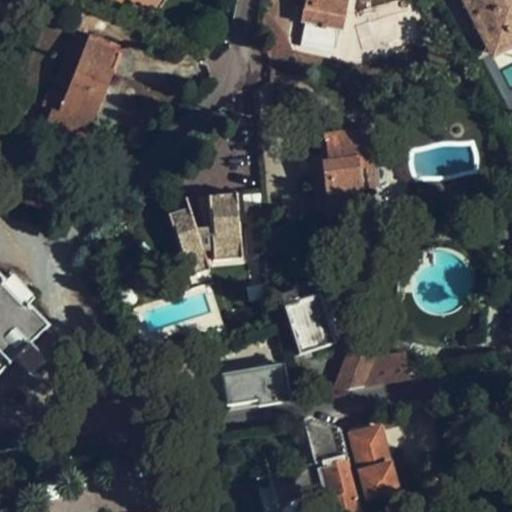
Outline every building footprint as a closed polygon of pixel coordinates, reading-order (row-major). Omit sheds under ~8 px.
[(307,0),(303,20),(307,21),(302,45),(337,52),(348,0),(307,0)] [(511,0),(464,0),(491,52),(511,41),(511,0)] [(265,17),(262,25),(278,31),(285,45),(284,64),(293,64),(291,51),(284,35),(276,25),(265,17)] [(278,31),(262,25),(261,34),(268,39),(265,42),(274,63),(284,64),(285,45),(278,31)] [(121,48),(89,35),(64,96),(48,89),(42,104),(51,108),(45,123),(84,139),(121,48)] [(310,168),(316,211),(351,206),(349,190),(363,188),(358,153),(370,152),(367,130),(361,131),(360,129),(318,135),(321,155),(323,166),(310,168)] [(358,153),(363,188),(375,187),(370,152),(358,153)] [(308,157),(310,168),(323,166),(321,155),(308,157)] [(210,195),(213,229),(200,230),(193,206),(172,212),(190,276),(212,270),(207,253),(214,251),(215,260),(243,257),(238,193),(210,195)] [(0,372),(16,358),(30,373),(45,360),(29,344),(48,324),(28,303),(34,296),(11,272),(3,278),(0,275),(0,372)] [(295,290),(282,294),(300,354),(335,343),(320,293),(298,300),(295,290)] [(333,394),(361,389),(370,358),(350,352),(333,394)] [(370,358),(361,389),(407,381),(402,354),(370,358)] [(258,406),(291,401),(285,367),(223,378),(228,406),(230,405),(257,401),(258,405),(258,406)] [(68,439),(146,426),(141,395),(63,409),(68,439)] [(258,405),(257,401),(230,405),(231,410),(258,405)] [(307,420),(301,422),(313,464),(268,476),(276,507),(316,495),(320,511),(357,511),(334,431),(307,420)] [(377,425),(349,433),(347,434),(365,499),(395,491),(377,425)] [(60,475),(31,481),(35,498),(63,493),(60,475)]
